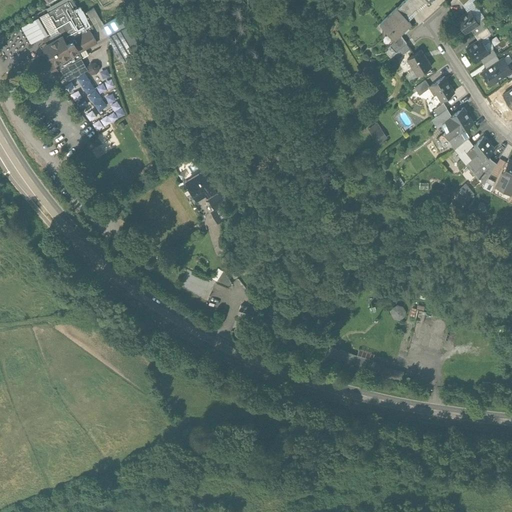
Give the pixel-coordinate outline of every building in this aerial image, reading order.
[(71,0),(49,13),(38,18),(48,37),(46,38),(49,43),(42,46),(51,62),(47,64),(54,75),(62,71),(81,60),(79,55),(79,54),(96,44),(89,31),(92,29),(81,9),(77,11),(71,0)] [(410,0),(403,0),(396,6),(396,5),(379,19),(393,36),(399,30),(410,22),(405,15),(416,6),(410,0)] [(91,4),(83,8),(86,13),(94,9),(91,4)] [(94,9),(86,13),(93,26),(101,22),(94,9)] [(470,10),(456,18),(465,32),(470,28),(474,34),(486,26),(481,18),(477,20),(470,10)] [(116,19),(103,26),(105,29),(110,38),(122,31),(116,19)] [(101,22),(93,26),(97,33),(105,29),(103,26),(101,22)] [(486,26),(474,34),(477,39),(480,38),(490,32),(486,26)] [(393,36),(389,39),(396,46),(398,45),(407,38),(399,30),(393,36)] [(407,38),(398,45),(401,49),(411,43),(407,38)] [(477,39),(466,47),(475,61),(481,57),(482,56),(481,54),(487,50),(480,38),(477,39)] [(420,47),(407,55),(417,72),(431,64),(420,47)] [(491,48),(487,50),(481,54),(482,56),(481,57),(484,62),(495,54),(491,48)] [(495,54),(484,62),(488,67),(499,60),(495,54)] [(488,67),(482,71),(490,84),(497,79),(496,77),(502,73),(504,75),(511,70),(503,57),(499,60),(488,67)] [(81,60),(62,71),(67,81),(87,70),(81,60)] [(88,70),(89,72),(91,73),(93,74),(95,74),(97,73),(98,72),(99,70),(99,68),(98,66),(96,64),(94,63),(92,63),(90,64),(89,66),(88,68),(88,70)] [(443,74),(431,82),(441,97),(453,89),(443,74)] [(425,76),(415,83),(420,89),(429,83),(425,76)] [(511,86),(502,93),(511,107),(511,105),(511,86)] [(443,100),(433,106),(436,111),(446,105),(443,100)] [(446,105),(436,111),(439,116),(449,109),(446,105)] [(463,105),(449,114),(441,120),(445,126),(443,127),(447,134),(452,131),(453,132),(455,131),(454,129),(471,119),(463,105)] [(370,119),(380,135),(388,130),(378,114),(370,119)] [(492,144),(482,131),(471,140),(469,138),(458,147),(478,170),(490,154),(486,150),(492,144)] [(466,133),(454,142),(458,147),(469,138),(470,137),(466,133)] [(97,162),(108,152),(96,138),(85,147),(97,162)] [(490,154),(478,170),(482,175),(495,156),(490,154)] [(511,156),(507,154),(501,166),(507,170),(507,171),(511,174),(511,156)] [(204,170),(186,180),(190,186),(192,185),(199,197),(206,193),(208,197),(211,195),(214,199),(216,198),(219,196),(219,195),(204,170)] [(466,175),(457,185),(467,194),(476,185),(466,175)] [(225,192),(219,195),(219,196),(216,198),(220,205),(230,199),(225,192)] [(179,287),(207,301),(215,284),(188,270),(179,287)] [(392,312),(399,321),(408,313),(401,304),(392,312)] [(509,345),(500,342),(498,349),(508,351),(509,345)] [(375,362),(328,347),(324,359),(383,377),(383,379),(399,384),(402,376),(383,370),(384,367),(375,364),(375,362)]
